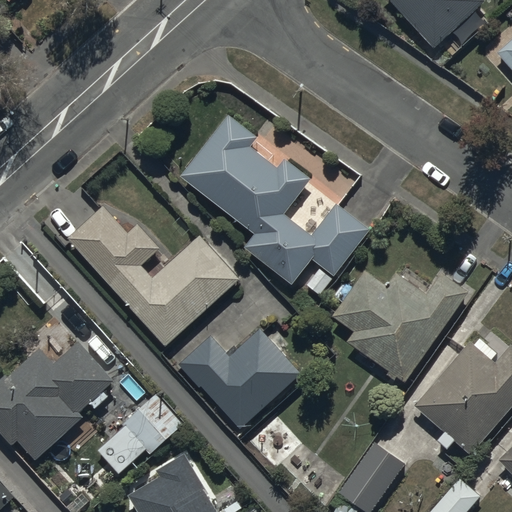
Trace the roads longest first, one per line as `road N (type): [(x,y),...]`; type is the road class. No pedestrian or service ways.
road 1 (residential): [(239,0),(511,199)]
road 2 (tertiary): [(192,0),(0,173)]
